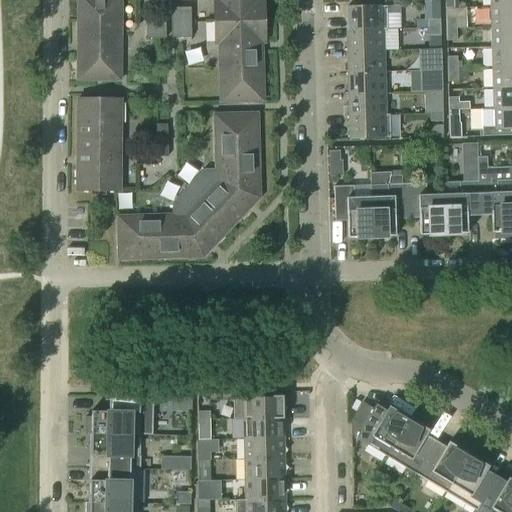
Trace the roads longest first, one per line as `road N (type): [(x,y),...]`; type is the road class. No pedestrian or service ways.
road 1 (residential): [(50,276),(51,0)]
road 2 (residential): [(310,266),(302,0)]
road 3 (residential): [(50,276),(310,266)]
road 4 (residential): [(50,511),(50,276)]
road 5 (residential): [(310,266),(511,263)]
road 6 (residential): [(511,430),(414,371),(339,358)]
road 7 (residential): [(322,511),(324,369),(339,358)]
